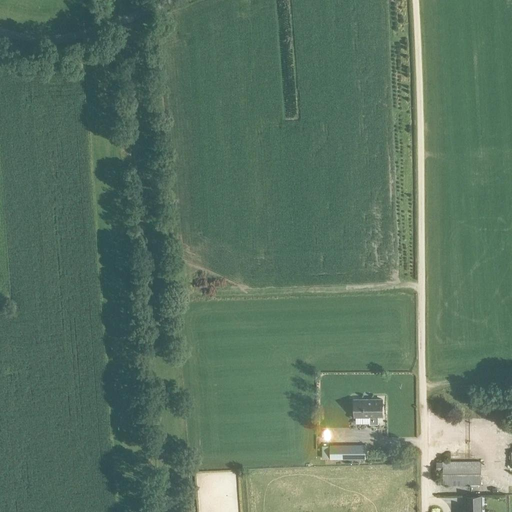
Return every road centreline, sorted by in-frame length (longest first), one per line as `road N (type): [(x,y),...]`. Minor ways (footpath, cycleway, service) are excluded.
road 1 (track): [(422,384),(415,0)]
road 2 (unclassified): [(0,30),(65,37),(176,0)]
road 3 (track): [(424,511),(422,384)]
